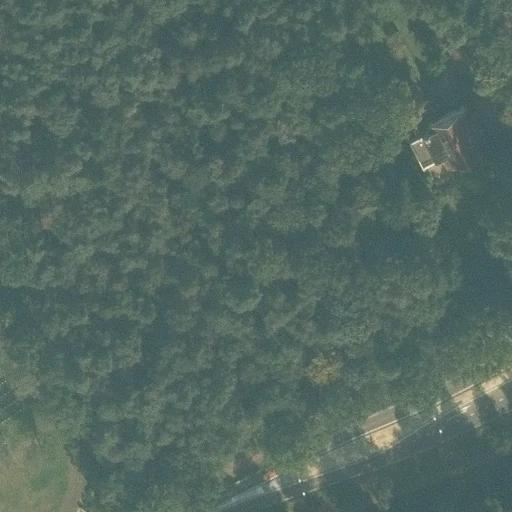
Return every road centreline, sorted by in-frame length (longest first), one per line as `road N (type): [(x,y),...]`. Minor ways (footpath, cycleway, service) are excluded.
road 1 (secondary): [(511,357),(280,468),(235,502)]
road 2 (secondary): [(235,502),(409,452),(511,400)]
